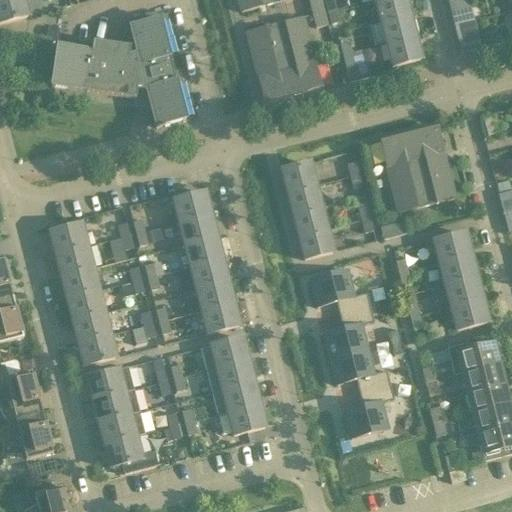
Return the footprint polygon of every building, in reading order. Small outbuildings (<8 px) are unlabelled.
[(3,0),(0,1),(0,25),(27,19),(21,0),(3,0)] [(236,0),(241,14),(296,0),(236,0)] [(331,0),(324,2),(327,14),(335,12),(332,0),(331,0)] [(388,0),(375,3),(380,25),(408,18),(403,0),(388,0)] [(327,27),(321,4),(309,7),(315,30),(327,27)] [(451,15),(454,27),(469,23),(466,11),(451,15)] [(339,24),(335,12),(327,14),(330,26),(339,24)] [(380,25),(386,47),(414,39),(408,18),(380,25)] [(314,65),(302,19),(246,34),(257,80),(263,106),(265,105),(264,105),(320,90),(320,91),(321,91),(315,65),(314,65)] [(50,89),(54,89),(148,103),(155,129),(185,122),(159,21),(129,29),(136,55),(128,57),(129,49),(92,43),(90,54),(56,49),(50,89)] [(454,27),(457,40),(472,36),(469,23),(454,27)] [(419,62),(414,39),(386,47),(392,69),(419,62)] [(339,45),(342,57),(351,55),(348,43),(339,45)] [(342,57),(345,70),(354,68),(351,55),(342,57)] [(443,155),(437,129),(436,129),(436,130),(380,144),(379,144),(385,170),(386,169),(398,215),(455,201),(443,155)] [(281,173),(286,194),(314,187),(308,165),(281,173)] [(346,167),(349,179),(358,176),(355,165),(346,167)] [(349,179),(352,191),(361,189),(358,176),(349,179)] [(286,194),(292,217),(320,209),(314,187),(286,194)] [(172,203),(178,225),(210,218),(204,195),(172,203)] [(292,217),(298,239),(326,232),(320,209),(292,217)] [(358,211),(361,223),(369,221),(366,209),(358,211)] [(178,225),(184,248),(215,240),(210,218),(178,225)] [(361,223),(364,236),(372,233),(369,221),(361,223)] [(132,224),(135,236),(144,234),(141,222),(132,224)] [(380,230),(383,242),(406,236),(403,224),(380,230)] [(49,235),(55,257),(86,249),(80,226),(49,235)] [(117,228),(120,241),(128,238),(125,226),(117,228)] [(304,262),(332,255),(326,232),(298,239),(304,262)] [(147,247),(144,234),(135,236),(139,249),(147,247)] [(433,243),(438,264),(469,255),(464,235),(433,243)] [(132,250),(128,238),(120,241),(123,253),(132,250)] [(184,248),(190,270),(221,262),(215,240),(184,248)] [(55,257),(60,279),(92,271),(86,249),(55,257)] [(438,264),(444,287),(475,279),(469,255),(438,264)] [(0,302),(12,300),(1,259),(0,259),(0,302)] [(190,270),(195,292),(227,284),(221,262),(190,270)] [(395,264),(398,276),(407,274),(404,262),(395,264)] [(144,269),(147,281),(155,279),(152,266),(144,269)] [(128,273),(131,285),(140,282),(137,270),(128,273)] [(60,279),(65,300),(97,293),(92,271),(60,279)] [(346,273),(309,283),(316,310),(335,305),(342,332),(323,337),(336,387),(355,383),(362,409),(343,414),(350,441),(387,432),(380,406),(393,403),(386,374),(372,377),(360,329),(373,325),(366,296),(352,299),(346,273)] [(398,276),(401,289),(410,286),(407,274),(398,276)] [(159,291),(155,279),(147,281),(150,293),(159,291)] [(444,287),(450,310),(481,302),(475,279),(444,287)] [(143,295),(140,282),(131,285),(134,297),(143,295)] [(195,292),(201,314),(232,306),(227,284),(195,292)] [(65,300),(71,323),(103,315),(97,293),(65,300)] [(0,346),(22,341),(12,300),(0,302),(0,346)] [(487,325),(481,302),(450,310),(456,333),(487,325)] [(201,314),(207,337),(238,329),(232,306),(201,314)] [(407,308),(410,320),(418,317),(415,306),(407,308)] [(155,313),(158,324),(166,322),(164,311),(155,313)] [(71,323),(77,346),(109,337),(103,315),(71,323)] [(140,317),(143,328),(151,326),(148,315),(140,317)] [(410,320),(413,333),(421,331),(418,317),(410,320)] [(158,324),(161,337),(170,335),(166,322),(158,324)] [(146,341),(154,339),(151,326),(143,328),(146,341)] [(398,332),(388,335),(393,358),(404,355),(398,332)] [(77,346),(83,369),(115,360),(109,337),(77,346)] [(210,348),(199,351),(205,374),(215,371),(247,363),(241,340),(210,348)] [(453,378),(461,376),(498,367),(492,346),(471,352),(469,345),(446,350),(453,378)] [(215,371),(205,374),(211,396),(221,393),(253,385),(247,363),(215,371)] [(461,376),(466,396),(503,387),(498,367),(461,376)] [(170,370),(173,382),(181,380),(178,368),(170,370)] [(421,372),(425,385),(435,383),(431,369),(421,372)] [(118,372),(86,380),(92,403),(133,392),(127,370),(118,372)] [(154,374),(157,386),(166,384),(163,372),(154,374)] [(0,412),(6,424),(41,415),(31,374),(4,381),(7,392),(0,395),(0,412)] [(185,392),(181,380),(173,382),(176,394),(185,392)] [(425,385),(428,399),(438,396),(435,383),(425,385)] [(169,396),(166,384),(157,386),(161,398),(169,396)] [(221,393),(211,396),(216,418),(227,415),(258,407),(253,385),(221,393)] [(466,396),(471,416),(508,406),(503,387),(466,396)] [(133,392),(92,403),(98,425),(139,414),(133,392)] [(471,416),(476,436),(511,426),(511,422),(508,406),(471,416)] [(258,407),(227,415),(233,438),(264,430),(258,407)] [(429,412),(432,426),(442,423),(438,410),(429,412)] [(181,414),(184,427),(193,424),(190,412),(181,414)] [(139,414),(98,425),(103,447),(135,439),(144,437),(139,414)] [(52,456),(41,415),(6,424),(6,453),(8,453),(8,452),(22,452),(25,463),(52,456)] [(174,416),(166,418),(169,431),(177,428),(174,416)] [(432,426),(436,439),(445,437),(442,423),(432,426)] [(196,436),(193,424),(184,427),(187,439),(196,436)] [(511,426),(476,436),(481,456),(483,463),(483,464),(490,462),(511,456),(511,426)] [(169,431),(162,432),(165,444),(172,443),(180,440),(177,428),(169,431)] [(135,439),(103,447),(109,470),(121,467),(123,477),(156,469),(153,456),(140,459),(135,439)] [(448,473),(457,471),(454,457),(444,459),(448,473)] [(451,486),(465,482),(463,472),(448,475),(451,486)] [(66,511),(60,489),(51,492),(49,482),(35,486),(37,495),(33,496),(36,507),(27,511),(66,511)]
